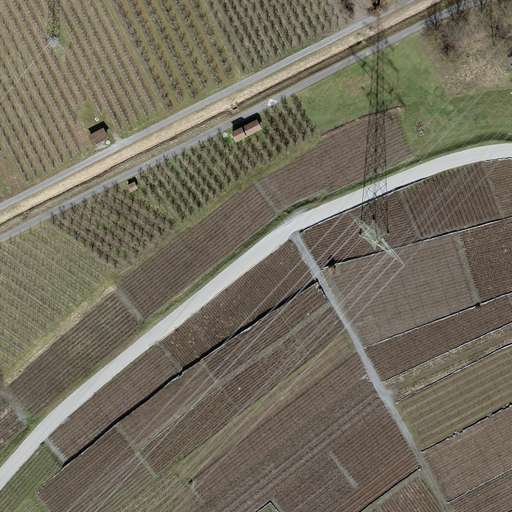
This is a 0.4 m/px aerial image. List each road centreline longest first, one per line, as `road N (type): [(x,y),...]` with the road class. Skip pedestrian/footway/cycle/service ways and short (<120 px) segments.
road 1 (unclassified): [(0,479),(65,408),(278,235),(423,170),(511,150)]
road 2 (track): [(482,0),(0,239)]
road 3 (track): [(0,207),(409,0)]
